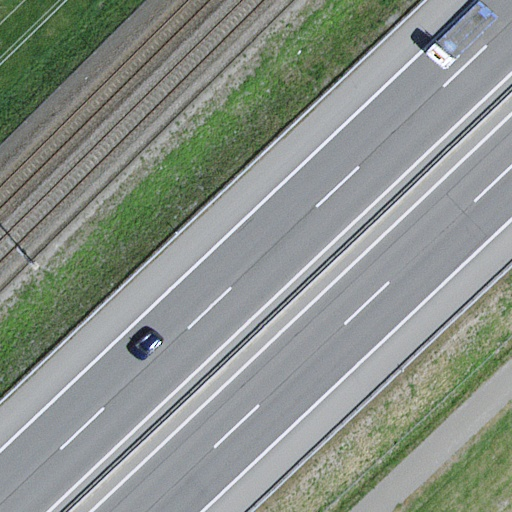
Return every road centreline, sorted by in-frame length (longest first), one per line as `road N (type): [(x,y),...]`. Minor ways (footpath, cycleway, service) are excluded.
road 1 (motorway): [(511,19),(0,506)]
road 2 (motorway): [(143,511),(511,160)]
road 3 (track): [(511,379),(370,511)]
